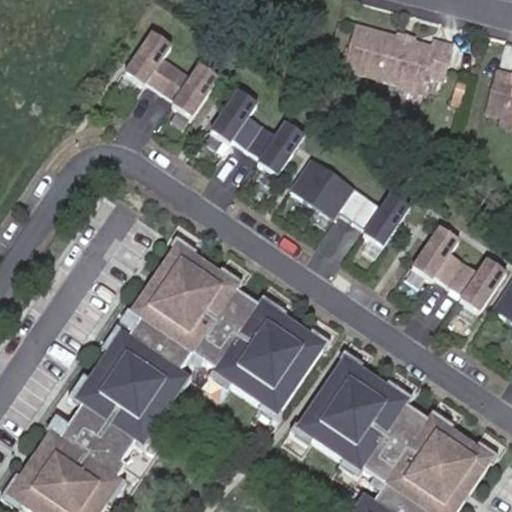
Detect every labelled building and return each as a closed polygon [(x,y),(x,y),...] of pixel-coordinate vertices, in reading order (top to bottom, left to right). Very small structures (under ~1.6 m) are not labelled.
[(349,73),(402,87),(403,83),(427,89),(431,77),(445,80),(453,45),(438,40),(435,50),(417,45),(396,39),(360,30),(349,73)] [(399,31),(396,39),(417,45),(419,37),(399,31)] [(172,69),(157,59),(166,46),(147,33),(119,74),(138,86),(141,82),(156,92),(172,69)] [(186,119),(214,78),(194,64),(185,78),(172,69),(156,92),(171,102),(167,107),(186,119)] [(511,76),(501,74),(491,113),(511,118),(511,76)] [(403,83),(402,87),(400,92),(425,99),(427,89),(403,83)] [(242,150),(258,127),(244,117),(253,104),(233,91),(205,132),(224,144),(227,140),(242,150)] [(272,177),(300,136),(280,123),(271,136),(258,127),(242,150),(257,160),(254,165),(272,177)] [(348,221),(363,198),(307,160),(286,190),(329,219),(334,211),(348,221)] [(378,248),(405,208),(386,194),(377,207),(363,198),(348,221),(362,230),(359,235),(378,248)] [(444,286),(459,263),(445,253),(454,240),(435,227),(407,268),(426,280),(429,276),(444,286)] [(172,389),(191,360),(232,387),(230,390),(260,410),(262,407),(278,418),(321,352),(303,340),(305,338),(279,320),(277,325),(212,282),(215,278),(190,261),(187,265),(171,255),(153,283),(161,288),(155,296),(147,291),(129,318),(139,325),(121,354),(113,349),(82,396),(88,401),(58,446),(49,440),(33,463),(42,469),(36,477),(28,471),(8,502),(22,511),(20,511),(104,511),(106,509),(102,507),(125,471),(121,469),(143,436),(150,441),(181,395),(172,389)] [(474,313),(502,272),(482,259),(473,272),(459,263),(444,286),(458,296),(455,301),(474,313)] [(511,278),(510,277),(488,309),(511,325),(511,278)] [(354,375),(339,365),(295,430),(310,441),(309,444),(339,464),(341,461),(381,488),(365,511),(355,511),(353,511),(352,511),(454,511),(462,500),(454,494),(459,486),(468,491),(486,463),(470,453),(473,449),(447,432),(445,436),(380,393),(383,389),(356,371),(354,375)]
